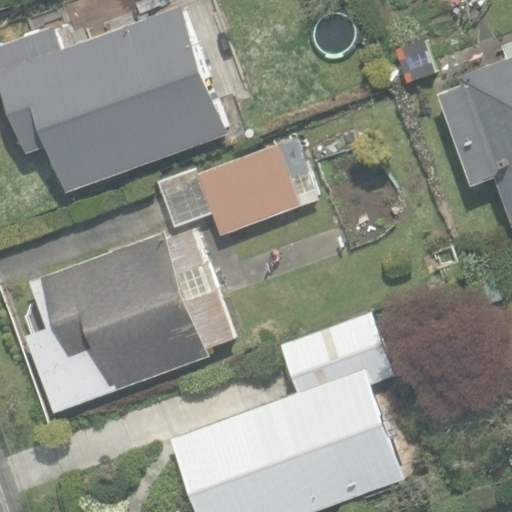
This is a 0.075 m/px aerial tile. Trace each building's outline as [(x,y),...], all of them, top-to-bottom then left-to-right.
[(59,141),(76,189),(235,132),(189,3),(70,46),(61,22),(0,44),(9,69),(7,70),(35,150),(59,141)] [(505,172),(511,189),(511,39),(509,41),(511,49),(511,51),(468,68),(472,80),(441,92),(475,184),(505,172)] [(402,49),(412,80),(438,72),(428,40),(402,49)] [(0,94),(8,92),(0,67),(0,94)] [(206,171),(228,232),(307,202),(285,142),(206,171)] [(215,213),(200,172),(164,185),(180,227),(215,213)] [(36,332),(63,408),(217,353),(214,345),(237,337),(198,227),(173,235),(171,231),(39,278),(55,325),(36,332)] [(175,438),(201,511),(315,511),(411,478),(376,380),(399,372),(377,310),(287,342),(304,392),(175,438)]
